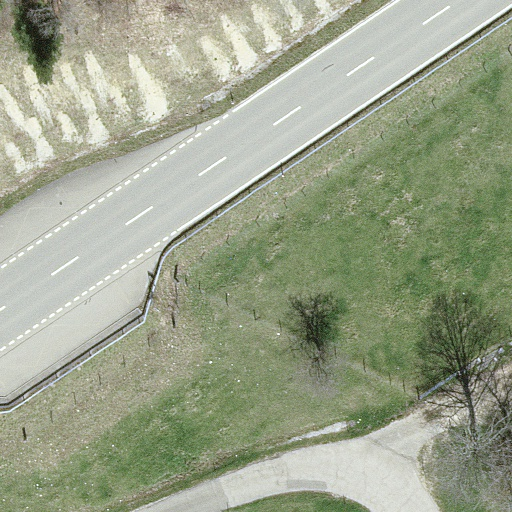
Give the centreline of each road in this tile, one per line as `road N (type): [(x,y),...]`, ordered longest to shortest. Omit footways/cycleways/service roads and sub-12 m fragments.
road 1 (primary): [(450,0),(0,307)]
road 2 (unclassified): [(168,511),(308,468),(352,468),(383,479),(411,511)]
